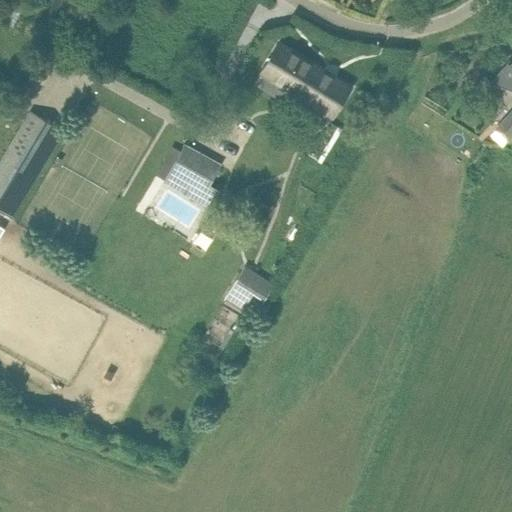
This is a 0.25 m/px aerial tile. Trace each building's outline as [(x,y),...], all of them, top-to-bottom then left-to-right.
[(60,33),(76,0),(54,0),(46,16),(55,20),(53,24),(50,22),(47,27),(60,33)] [(283,86),(333,116),(350,87),(279,43),(261,73),(263,74),(256,84),(277,96),(283,86)] [(491,83),(501,92),(507,87),(511,91),(511,64),(510,67),(507,64),(491,83)] [(0,109),(5,111),(11,99),(0,94),(0,109)] [(0,209),(13,217),(65,129),(33,110),(0,164),(0,209)] [(511,110),(494,130),(506,141),(511,134),(511,110)] [(210,185),(221,165),(185,146),(166,181),(210,207),(220,190),(210,185)] [(247,267),(229,299),(258,315),(276,284),(247,267)]
